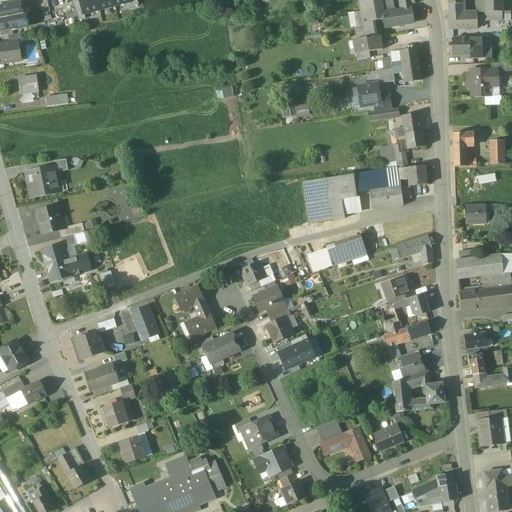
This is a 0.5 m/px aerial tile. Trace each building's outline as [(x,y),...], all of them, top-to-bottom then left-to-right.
[(78,0),(79,2),(82,14),(84,13),(130,1),(131,1),(130,0),(78,0)] [(360,0),(362,11),(383,7),(381,0),(360,0)] [(448,0),(448,14),(463,13),(462,0),(448,0)] [(501,0),(484,0),(484,3),(492,3),(492,12),(502,12),(501,0)] [(8,6),(0,7),(0,19),(22,14),(20,2),(8,5),(8,6)] [(79,2),(73,4),(78,20),(85,18),(84,13),(82,14),(79,2)] [(411,2),(402,4),(403,11),(412,9),(411,2)] [(383,7),(362,11),(364,22),(375,20),(384,19),(383,14),(384,14),(383,7)] [(384,14),(383,14),(384,19),(386,28),(393,26),(393,27),(400,26),(399,25),(414,23),(412,9),(403,11),(384,14)] [(362,11),(354,12),(357,32),(365,31),(364,22),(362,11)] [(485,12),(477,13),(477,22),(502,20),(502,12),(492,12),(485,12)] [(22,14),(0,19),(0,30),(16,27),(16,28),(28,26),(25,13),(22,14)] [(463,13),(448,14),(449,29),(478,28),(477,22),(477,13),(463,13)] [(375,20),(364,22),(365,31),(366,38),(377,36),(375,20)] [(357,32),(356,32),(357,40),(366,38),(365,31),(357,32)] [(21,34),(8,36),(9,44),(19,42),(19,43),(22,42),(21,34)] [(357,40),(354,40),(356,54),(369,52),(382,50),(380,36),(366,38),(357,40)] [(470,39),(452,39),(453,55),(470,55),(470,40),(470,39)] [(481,40),(481,58),(491,58),(491,39),(481,40)] [(481,40),(470,40),(470,55),(470,58),(481,58),(481,40)] [(9,44),(0,44),(0,63),(21,60),(19,43),(19,42),(9,44)] [(417,49),(400,51),(401,62),(402,67),(419,65),(417,49)] [(400,51),(390,53),(391,58),(391,63),(401,62),(400,51)] [(369,52),(356,54),(357,60),(370,58),(369,52)] [(391,58),(383,58),(383,59),(384,70),(392,69),(391,63),(391,58)] [(383,59),(375,60),(377,71),(384,70),(383,59)] [(505,64),(493,64),(493,70),(497,70),(497,73),(506,73),(505,64)] [(419,65),(402,67),(403,73),(404,83),(421,81),(419,65)] [(493,70),(469,71),(470,71),(470,80),(468,80),(467,81),(466,83),(466,85),(466,86),(467,88),(469,89),(471,89),(471,98),(485,97),(489,97),(488,87),(496,86),(496,88),(498,88),(497,73),(497,70),(493,70)] [(36,77),(19,79),(20,95),(38,93),(36,77)] [(378,85),(358,87),(361,107),(374,105),(378,104),(377,98),(377,93),(378,90),(378,85)] [(66,94),(45,97),(46,107),(68,104),(66,94)] [(389,96),(377,98),(378,104),(374,105),(375,113),(391,110),(389,96)] [(489,97),(485,97),(485,105),(501,105),(501,97),(489,97)] [(309,104),(297,105),(297,116),(310,116),(309,104)] [(283,117),(291,116),(290,107),(282,108),(283,117)] [(375,113),(368,114),(370,121),(399,117),(398,109),(391,110),(375,113)] [(421,114),(402,117),(404,128),(405,134),(406,134),(422,131),(421,124),(423,123),(422,123),(421,115),(421,114)] [(422,131),(406,134),(406,139),(408,150),(425,147),(422,131)] [(474,133),(453,134),(454,154),(466,154),(465,145),(474,144),(474,133)] [(395,136),(387,137),(389,150),(383,150),(384,156),(395,155),(402,153),(400,144),(401,143),(400,140),(399,135),(395,136)] [(504,141),(490,141),(490,144),(490,165),(504,165),(504,141)] [(402,153),(395,155),(395,162),(406,160),(405,153),(402,153)] [(466,154),(454,154),(454,168),(466,167),(466,161),(466,154)] [(395,155),(384,156),(385,164),(395,162),(395,155)] [(66,159),(53,161),(53,167),(55,166),(56,173),(68,170),(66,159)] [(406,160),(395,162),(397,169),(399,169),(408,168),(406,160)] [(53,167),(26,173),(28,182),(31,181),(33,194),(49,190),(49,194),(60,192),(56,173),(55,166),(53,167)] [(408,168),(399,169),(400,181),(408,179),(409,186),(427,185),(425,166),(408,168)] [(394,169),(353,175),(356,193),(369,191),(372,210),(403,206),(402,200),(411,198),(410,191),(401,193),(400,187),(400,181),(399,169),(397,169),(394,170),(394,169)] [(478,176),(480,184),(497,181),(496,173),(478,176)] [(338,177),(302,182),(308,224),(344,219),(341,200),(357,197),(356,193),(353,175),(342,176),(338,179),(338,177)] [(59,205),(36,211),(42,234),(59,230),(63,229),(63,228),(57,206),(59,206),(59,205)] [(485,205),(466,206),(466,224),(485,223),(485,217),(485,205)] [(501,205),(485,205),(485,217),(501,216),(501,205)] [(96,219),(84,222),(86,229),(98,225),(96,219)] [(82,223),(63,228),(63,229),(59,230),(61,238),(74,235),(84,232),(82,223)] [(84,232),(74,235),(77,246),(99,240),(97,230),(84,233),(84,232)] [(74,235),(61,238),(63,244),(65,249),(77,246),(74,235)] [(361,236),(326,247),(333,268),(367,256),(361,236)] [(428,237),(407,244),(396,248),(400,258),(420,251),(422,257),(432,255),(432,249),(428,237)] [(63,244),(42,250),(51,282),(73,275),(68,260),(65,249),(63,244)] [(396,248),(390,249),(393,260),(400,258),(396,248)] [(470,250),(459,252),(460,259),(471,258),(470,250)] [(501,254),(482,257),(485,277),(503,274),(501,254)] [(511,254),(501,254),(503,274),(510,274),(511,273),(511,254)] [(86,255),(68,260),(73,275),(90,270),(86,255)] [(460,259),(456,260),(457,280),(481,277),(485,277),(482,257),(471,258),(460,259)] [(265,277),(258,262),(241,270),(248,286),(258,281),(265,278),(265,277)] [(277,270),(281,277),(292,270),(289,264),(277,270)] [(105,287),(114,285),(111,271),(102,273),(105,287)] [(294,274),(282,279),(286,287),(297,282),(294,274)] [(485,277),(481,277),(482,290),(511,286),(510,274),(485,277)] [(265,278),(258,281),(261,287),(273,282),(270,275),(265,277),(265,278)] [(404,278),(383,285),(387,300),(397,297),(409,293),(409,292),(404,278)] [(197,286),(175,296),(182,312),(183,311),(186,312),(189,311),(190,308),(194,306),(206,301),(204,296),(202,297),(197,286)] [(482,290),(477,291),(479,309),(479,311),(511,306),(511,287),(511,286),(482,290)] [(276,287),(253,297),(260,312),(266,309),(267,312),(279,306),(282,312),(287,310),(276,287)] [(62,290),(52,293),(53,298),(63,295),(62,290)] [(409,293),(397,297),(399,302),(409,298),(414,297),(412,291),(409,292),(409,293)] [(477,291),(459,293),(461,311),(479,309),(477,291)] [(414,297),(409,298),(411,304),(415,317),(429,312),(423,294),(414,297)] [(397,297),(387,300),(389,305),(393,304),(399,302),(397,297)] [(399,302),(393,304),(395,309),(411,304),(409,298),(399,302)] [(206,301),(194,306),(197,312),(208,307),(206,301)] [(389,305),(380,308),(385,323),(398,319),(395,309),(393,304),(389,305)] [(279,306),(267,312),(270,318),(282,312),(279,306)] [(158,334),(148,307),(132,313),(143,341),(158,334)] [(208,307),(197,312),(199,317),(211,312),(208,307)] [(282,312),(270,318),(272,323),(285,318),(285,319),(290,317),(287,310),(282,312)] [(199,317),(185,323),(188,330),(190,330),(193,338),(197,336),(199,337),(202,336),(204,333),(215,328),(211,318),(213,317),(211,312),(199,317)] [(511,313),(502,315),(503,323),(511,321),(511,313)] [(272,323),(266,326),(274,343),(292,334),(285,319),(285,318),(272,323)] [(114,319),(97,325),(100,333),(117,328),(114,319)] [(398,319),(385,323),(387,328),(386,329),(386,332),(388,331),(389,334),(400,331),(402,330),(398,319)] [(427,322),(407,329),(410,339),(410,341),(431,334),(427,322)] [(402,330),(400,331),(403,341),(410,339),(407,329),(402,330)] [(389,334),(384,336),(386,342),(389,354),(399,351),(396,343),(403,341),(400,331),(389,334)] [(94,333),(74,340),(82,361),(104,353),(98,337),(95,338),(94,333)] [(484,333),(465,335),(467,350),(481,348),(486,347),(484,333)] [(125,344),(135,343),(134,334),(124,335),(125,344)] [(214,342),(203,347),(207,355),(236,342),(232,334),(214,342)] [(279,353),(286,370),(315,358),(306,336),(302,337),(304,343),(279,353)] [(212,337),(201,342),(203,347),(214,342),(212,337)] [(16,340),(0,349),(0,351),(12,372),(29,362),(24,354),(22,355),(19,350),(21,349),(16,340)] [(236,342),(207,355),(211,364),(222,359),(240,351),(236,342)] [(481,348),(467,350),(468,356),(481,354),(481,348)] [(418,351),(400,357),(404,369),(400,370),(403,379),(407,378),(413,376),(425,372),(423,365),(422,366),(419,358),(420,358),(418,351)] [(124,352),(113,356),(116,365),(127,361),(124,352)] [(468,356),(467,356),(469,365),(471,365),(473,376),(485,374),(482,354),(481,354),(468,356)] [(222,359),(211,364),(213,369),(224,364),(222,359)] [(113,365),(86,374),(92,392),(111,386),(119,383),(113,365)] [(511,367),(503,369),(504,375),(504,376),(511,375),(511,367)] [(425,372),(413,376),(414,384),(413,386),(425,384),(429,384),(428,371),(425,372)] [(18,375),(0,385),(3,392),(21,382),(18,375)] [(485,378),(473,380),(475,389),(511,383),(511,376),(511,375),(504,376),(504,375),(485,378)] [(403,379),(393,383),(394,399),(410,398),(408,386),(407,378),(403,379)] [(127,380),(119,383),(111,386),(113,391),(120,389),(129,386),(127,380)] [(25,389),(16,393),(20,400),(25,397),(29,405),(47,396),(39,381),(33,385),(28,387),(25,389)] [(21,382),(3,392),(5,395),(7,398),(16,393),(25,389),(21,382)] [(442,384),(429,385),(429,384),(425,384),(427,400),(431,400),(431,404),(444,403),(442,384)] [(129,386),(120,389),(124,401),(127,400),(135,397),(131,385),(129,386)] [(16,393),(7,398),(14,413),(29,405),(25,397),(20,400),(16,393)] [(410,398),(394,399),(396,413),(399,413),(416,411),(415,402),(410,398)] [(121,402),(103,408),(109,427),(118,424),(118,426),(134,421),(127,400),(124,401),(121,402)] [(427,400),(415,402),(416,411),(432,409),(431,404),(431,400),(427,400)] [(506,409),(488,412),(489,420),(501,418),(501,419),(507,419),(506,409)] [(406,430),(399,413),(393,416),(397,426),(397,425),(400,432),(406,430)] [(252,424),(241,429),(242,432),(250,449),(279,436),(270,416),(252,424)] [(250,418),(235,425),(239,434),(242,432),(241,429),(252,424),(250,418)] [(489,420),(479,421),(481,434),(479,434),(481,447),(501,444),(498,420),(501,419),(501,418),(489,420)] [(336,421),(328,423),(335,439),(342,435),(336,421)] [(146,423),(134,427),(137,435),(149,431),(146,423)] [(328,423),(316,429),(322,444),(335,439),(328,423)] [(397,426),(374,435),(381,453),(404,443),(400,432),(397,425),(397,426)] [(322,444),(321,444),(325,455),(347,446),(347,447),(348,448),(348,449),(349,450),(350,450),(351,450),(352,449),(357,461),(369,456),(358,429),(342,435),(335,439),(322,444)] [(138,438),(120,444),(127,464),(137,460),(136,457),(143,455),(144,458),(145,458),(138,438)] [(63,447),(54,453),(57,457),(65,452),(63,447)] [(283,447),(254,460),(260,473),(267,470),(270,476),(272,475),(273,475),(290,468),(292,467),(283,447)] [(75,449),(66,454),(74,467),(83,462),(75,449)] [(54,454),(44,460),(47,465),(57,459),(54,454)] [(74,467),(66,454),(59,458),(68,473),(75,469),(74,467)] [(129,488),(132,494),(137,507),(130,510),(130,511),(196,511),(201,510),(199,506),(216,499),(214,493),(208,480),(197,484),(191,470),(190,470),(187,462),(185,457),(165,465),(171,478),(148,488),(145,481),(129,488)] [(215,460),(208,463),(206,459),(201,461),(200,457),(187,462),(190,470),(191,470),(197,484),(208,480),(214,493),(226,488),(215,460)] [(29,511),(0,461),(0,487),(5,496),(14,511),(29,511)] [(68,473),(67,474),(76,489),(90,481),(82,465),(75,469),(68,473)] [(290,468),(273,475),(272,475),(270,476),(273,483),(280,479),(291,474),(293,473),(290,468)] [(511,476),(511,469),(501,470),(502,477),(511,476)] [(501,470),(484,473),(486,489),(488,488),(503,486),(502,477),(501,470)] [(291,474),(280,479),(284,488),(295,483),(291,474)] [(511,476),(502,477),(503,486),(511,484),(511,476)] [(454,479),(438,481),(439,488),(455,486),(454,479)] [(436,482),(431,484),(434,491),(439,488),(438,481),(436,482)] [(284,488),(280,490),(283,497),(287,505),(305,497),(298,482),(295,483),(284,488)] [(39,483),(27,490),(32,500),(34,502),(46,495),(39,483)] [(431,484),(412,492),(415,499),(434,491),(431,484)] [(455,486),(439,488),(441,503),(457,501),(455,486)] [(503,486),(488,488),(489,499),(487,499),(488,511),(493,511),(509,510),(507,500),(505,500),(503,486)] [(389,511),(386,504),(399,498),(394,487),(382,492),(380,489),(372,493),(373,495),(367,498),(372,511),(389,511)] [(434,491),(415,499),(418,507),(441,503),(439,488),(434,491)] [(32,500),(27,490),(20,494),(26,503),(32,500)] [(46,495),(34,502),(39,511),(47,511),(54,509),(46,495)] [(283,497),(278,500),(281,508),(287,505),(283,497)]
